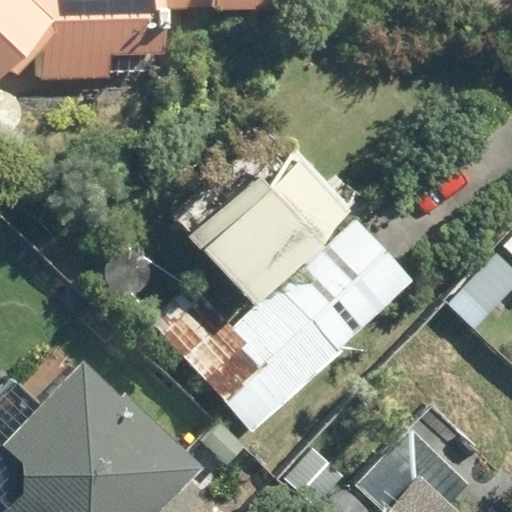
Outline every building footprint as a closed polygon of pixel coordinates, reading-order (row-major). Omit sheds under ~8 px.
[(0,0),(0,70),(29,42),(30,80),(101,79),(101,54),(151,53),(150,9),(282,5),(281,0),(0,0)] [(332,207),(273,148),(232,189),(222,179),(162,238),(173,249),(170,252),(230,310),(332,207)] [(338,345),(407,278),(347,216),(278,283),(275,279),(227,325),(184,280),(143,319),(253,434),(341,348),(338,345)] [(511,226),(498,240),(511,254),(511,226)] [(511,267),(492,247),(452,287),(479,315),(511,281),(511,267)] [(0,511),(130,511),(174,466),(93,389),(89,392),(50,356),(0,407),(0,511)] [(450,511),(408,472),(369,511),(450,511)]
